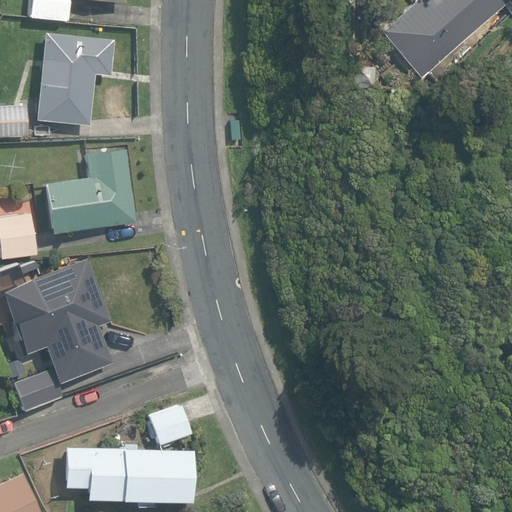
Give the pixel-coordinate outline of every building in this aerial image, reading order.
[(28,0),(27,15),(64,19),(65,0),(28,0)] [(511,0),(411,0),(376,30),(417,77),(507,0),(511,5),(511,0)] [(32,118),(85,124),(90,72),(107,74),(110,38),(41,31),(32,118)] [(351,86),(371,88),(372,67),(353,65),(351,86)] [(388,94),(395,95),(396,87),(388,87),(388,94)] [(0,105),(0,134),(24,134),(23,105),(0,105)] [(227,120),(228,139),(238,139),(237,120),(227,120)] [(41,182),(47,231),(131,220),(122,148),(82,153),(85,176),(41,182)] [(0,215),(0,257),(33,253),(28,212),(0,215)] [(19,281),(55,380),(108,361),(72,262),(19,281)] [(3,361),(8,376),(20,372),(16,357),(3,361)] [(10,381),(20,408),(60,394),(50,367),(10,381)] [(146,415),(155,442),(186,431),(177,405),(146,415)] [(84,497),(189,500),(191,450),(61,445),(60,484),(84,485),(84,497)] [(0,511),(35,511),(18,471),(0,478),(0,511)]
